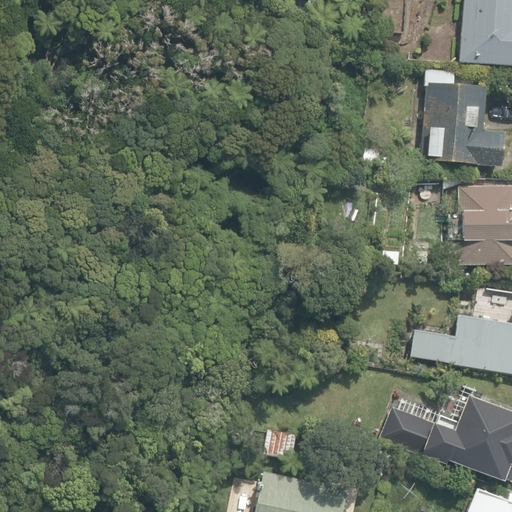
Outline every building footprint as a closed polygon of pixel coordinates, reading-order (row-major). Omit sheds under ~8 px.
[(511,0),(462,0),(457,62),(511,65),(511,0)] [(419,160),(499,166),(502,132),(480,130),(483,86),(452,84),(453,71),(423,69),(422,86),(424,86),(419,160)] [(457,240),(458,265),(511,264),(511,189),(458,190),(458,214),(444,215),(445,241),(457,240)] [(397,265),(398,252),(381,250),(380,264),(397,265)] [(407,357),(511,375),(511,308),(511,309),(508,321),(457,313),(453,337),(412,330),(407,357)] [(378,354),(380,330),(361,328),(358,352),(378,354)] [(501,477),(510,480),(511,475),(511,460),(511,459),(511,411),(465,394),(451,430),(391,407),(390,409),(379,438),(390,443),(427,456),(429,452),(501,479),(501,477)] [(261,454),(290,460),(295,434),(266,429),(261,454)] [(253,511),(340,511),(346,488),(262,470),(253,511)] [(464,511),(511,511),(511,502),(474,487),(464,511)]
